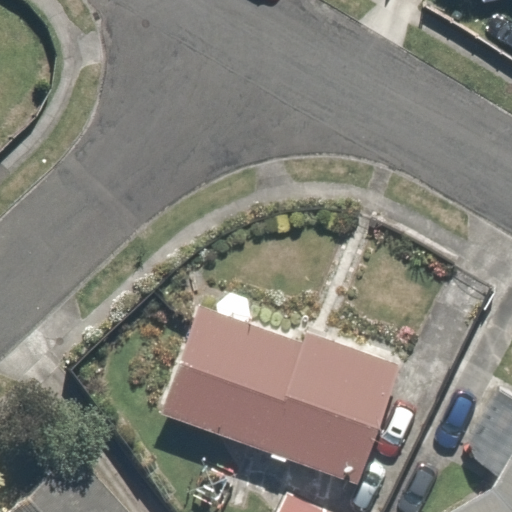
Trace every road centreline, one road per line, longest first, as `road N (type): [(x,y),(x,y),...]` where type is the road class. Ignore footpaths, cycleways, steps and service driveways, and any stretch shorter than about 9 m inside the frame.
road 1 (residential): [(0,289),(270,41)]
road 2 (residential): [(270,41),(511,182)]
